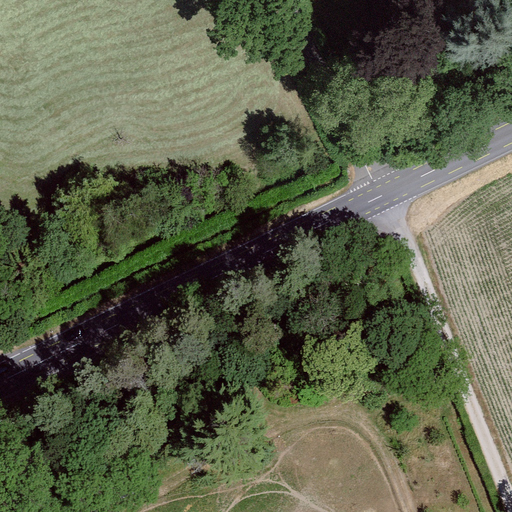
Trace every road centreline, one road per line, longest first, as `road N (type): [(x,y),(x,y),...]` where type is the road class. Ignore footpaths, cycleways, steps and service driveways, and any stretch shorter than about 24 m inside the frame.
road 1 (primary): [(0,384),(379,193)]
road 2 (unclassified): [(379,193),(511,501)]
road 3 (unclassified): [(279,0),(379,193)]
road 4 (primary): [(379,193),(511,130)]
